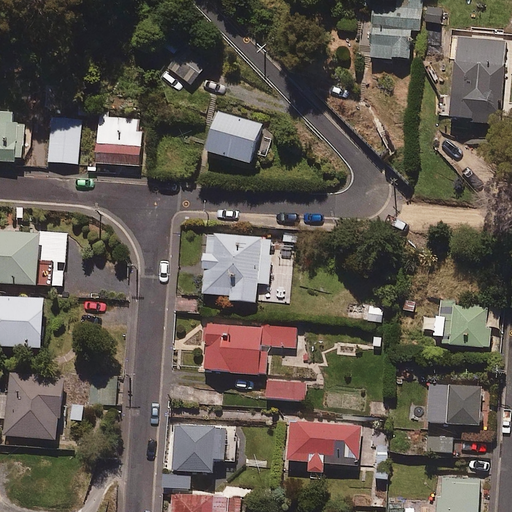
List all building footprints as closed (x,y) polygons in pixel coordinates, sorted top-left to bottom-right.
[(421,31),(424,0),(395,0),(395,7),(374,5),(369,56),(408,60),(411,30),(421,31)] [(442,9),(428,6),(424,21),(439,25),(442,9)] [(168,35),(161,44),(174,55),(181,45),(168,35)] [(507,41),(456,36),(448,117),(499,122),(507,41)] [(188,48),(166,67),(190,85),(209,63),(188,48)] [(262,123),(218,109),(205,150),(248,164),(262,123)] [(13,122),(14,111),(0,110),(0,161),(18,163),(19,156),(25,157),(27,122),(13,122)] [(79,165),(83,118),(51,115),(47,162),(79,165)] [(140,167),(143,119),(98,116),(94,164),(140,167)] [(67,235),(0,230),(0,282),(64,287),(67,235)] [(261,240),(261,237),(206,232),(200,296),(227,298),(227,303),(255,305),(257,285),(268,286),(272,241),(261,240)] [(48,297),(0,294),(0,345),(45,348),(48,297)] [(458,300),(440,298),(435,341),(488,347),(490,329),(485,328),(487,308),(458,305),(458,300)] [(383,308),(369,305),(366,319),(381,322),(383,308)] [(298,329),(206,321),(202,369),(265,375),(267,347),(296,349),(298,329)] [(67,376),(12,372),(10,395),(0,393),(0,418),(7,419),(6,436),(59,439),(60,418),(64,418),(67,376)] [(118,404),(117,376),(92,377),(93,404),(118,404)] [(307,383),(267,379),(265,399),(305,403),(307,383)] [(481,387),(428,384),(426,422),(479,426),(481,387)] [(363,392),(319,390),(318,410),(362,412),(363,392)] [(360,428),(288,422),(285,461),(307,463),(306,472),(322,473),(323,464),(357,467),(360,428)] [(214,430),(214,428),(174,426),(172,469),(212,472),(213,460),(222,461),(223,431),(214,430)] [(387,429),(374,430),(375,451),(388,450),(387,429)] [(453,438),(426,437),(426,452),(453,453),(453,438)] [(386,499),(390,454),(377,452),(372,504),(385,505),(386,499)] [(190,490),(191,476),(163,475),(162,489),(190,490)] [(477,511),(479,480),(443,478),(442,498),(436,497),(435,511),(477,511)] [(239,511),(240,499),(170,495),(169,511),(239,511)] [(385,505),(384,511),(402,511),(404,501),(386,499),(385,505)]
